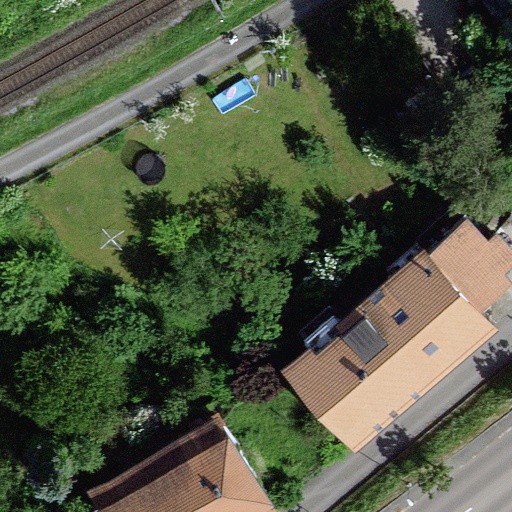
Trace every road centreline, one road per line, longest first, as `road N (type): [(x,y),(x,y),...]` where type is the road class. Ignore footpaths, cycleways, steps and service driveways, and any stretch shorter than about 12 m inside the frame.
road 1 (residential): [(0,174),(307,0)]
road 2 (residential): [(511,326),(287,511)]
